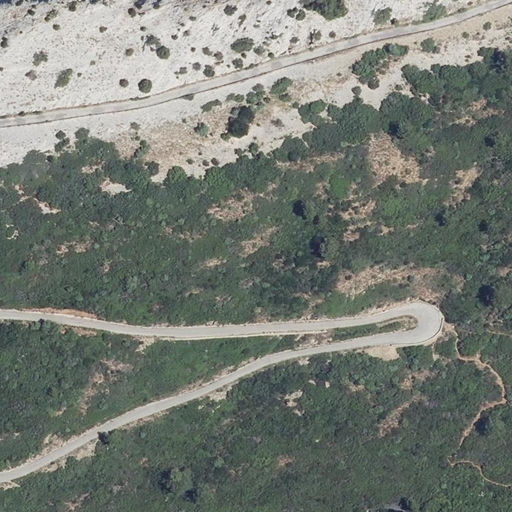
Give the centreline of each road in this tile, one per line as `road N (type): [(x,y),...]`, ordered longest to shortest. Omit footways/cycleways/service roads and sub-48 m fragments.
road 1 (unclassified): [(0,475),(277,359),(424,336),(438,322),(420,305),(208,331),(0,314)]
road 2 (unclassified): [(0,120),(164,97),(499,0)]
